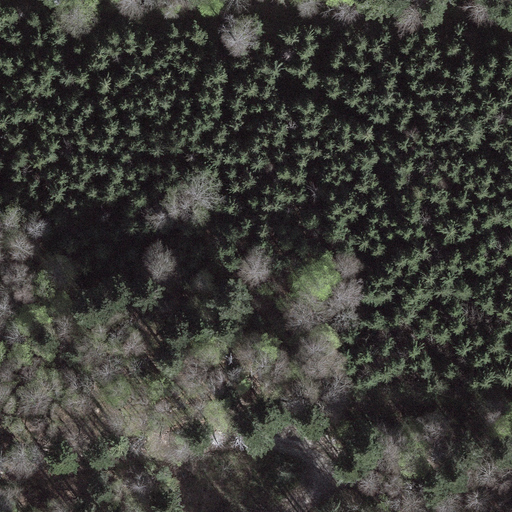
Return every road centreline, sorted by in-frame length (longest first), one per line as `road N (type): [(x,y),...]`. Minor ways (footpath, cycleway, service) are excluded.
road 1 (track): [(0,471),(271,439),(332,462),(340,419),(511,377)]
road 2 (track): [(59,0),(511,16)]
road 3 (track): [(290,511),(313,495),(332,462),(419,511)]
